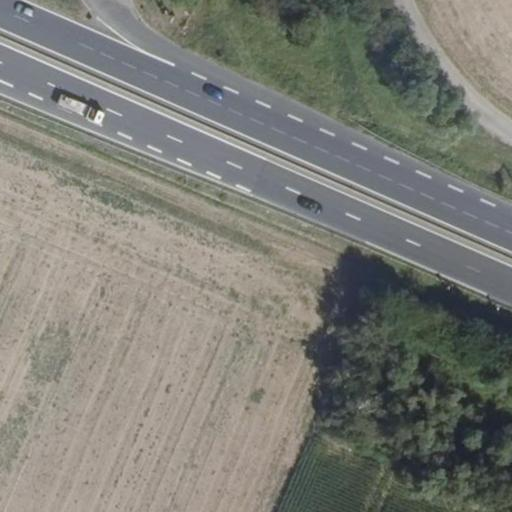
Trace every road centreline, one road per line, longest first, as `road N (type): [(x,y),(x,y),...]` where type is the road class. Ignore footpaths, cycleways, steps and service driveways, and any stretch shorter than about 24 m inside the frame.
road 1 (trunk): [(0,62),(511,285)]
road 2 (trunk): [(511,231),(0,8)]
road 3 (track): [(511,336),(0,119)]
road 4 (unclassified): [(407,0),(444,69),(511,133)]
